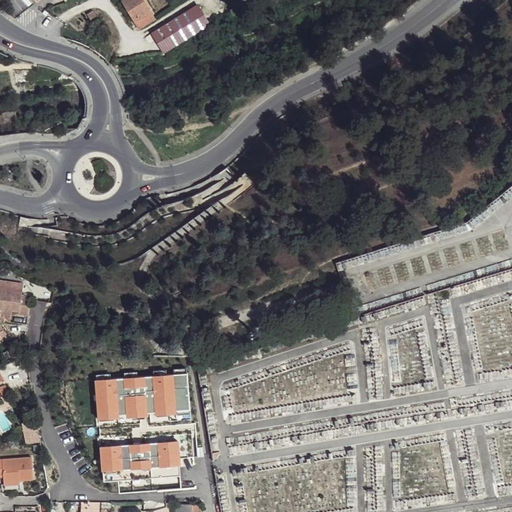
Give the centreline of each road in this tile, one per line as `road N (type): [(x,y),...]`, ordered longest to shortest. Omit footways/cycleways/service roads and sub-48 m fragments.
road 1 (secondary): [(127,176),(162,179),(210,166),(277,102),(441,0)]
road 2 (unknown): [(203,468),(229,463),(212,389),(222,377),(359,335),(364,410)]
road 3 (secondary): [(109,148),(112,90),(96,65),(0,23)]
road 4 (residential): [(65,497),(64,459),(37,373),(37,316)]
road 5 (secondary): [(0,41),(66,63),(94,84),(91,145)]
road 6 (unknown): [(364,410),(223,435)]
road 7 (residential): [(206,491),(65,497)]
road 8 (residential): [(189,355),(206,491)]
road 9 (unknown): [(38,42),(97,9),(142,50)]
